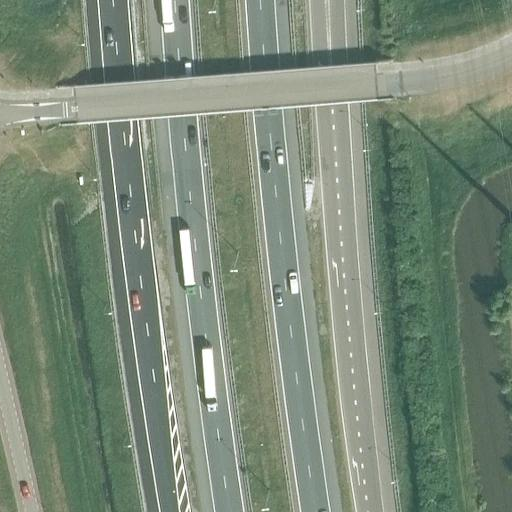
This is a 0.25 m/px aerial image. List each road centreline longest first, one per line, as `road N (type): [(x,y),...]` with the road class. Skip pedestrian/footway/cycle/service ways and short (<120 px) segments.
road 1 (unclassified): [(0,113),(397,79),(468,68),(511,49)]
road 2 (motorway): [(106,0),(130,254),(169,511)]
road 3 (motorway): [(172,0),(200,310),(232,511)]
road 4 (motorway): [(315,511),(284,297),(259,0)]
road 5 (motorway): [(376,511),(339,69)]
road 6 (tertiary): [(31,511),(0,368)]
